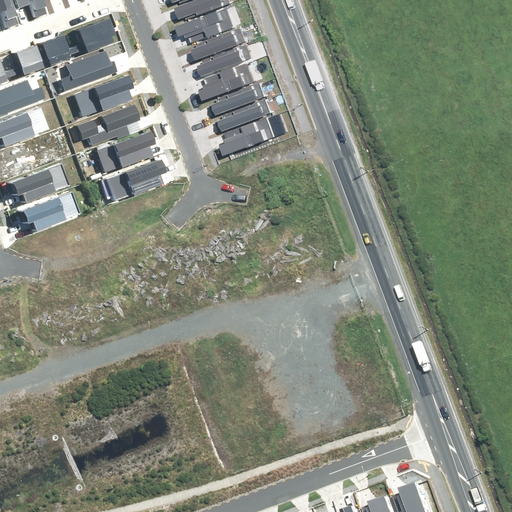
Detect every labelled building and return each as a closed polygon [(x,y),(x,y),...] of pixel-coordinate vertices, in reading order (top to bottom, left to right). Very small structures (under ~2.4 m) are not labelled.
[(25,0),(32,17),(44,12),(39,0),(25,0)] [(232,0),(192,0),(183,3),(186,13),(202,7),(203,11),(233,1),(232,0)] [(182,21),(186,32),(191,30),(194,39),(238,24),(231,4),(182,21)] [(82,51),(109,42),(107,35),(111,34),(106,19),(75,30),(81,49),(82,51)] [(199,46),(203,55),(248,40),(243,26),(214,37),(215,40),(199,46)] [(57,35),(38,42),(45,63),(65,56),(57,35)] [(203,63),(207,73),(252,57),(247,44),(218,54),(219,58),(203,63)] [(27,48),(7,55),(15,76),(35,69),(27,48)] [(104,58),(101,49),(62,62),(66,72),(57,75),(62,88),(114,70),(109,56),(104,58)] [(212,84),(206,86),(210,96),(258,79),(251,59),(208,75),(212,84)] [(71,90),(80,114),(127,96),(122,83),(126,82),(122,71),(71,90)] [(31,85),(28,76),(0,85),(0,112),(41,98),(36,84),(31,85)] [(218,101),(221,111),(266,95),(262,82),(232,92),(234,96),(218,101)] [(225,117),(228,126),(273,110),(268,97),(239,107),(240,111),(225,117)] [(80,126),(84,138),(89,136),(92,145),(116,137),(116,139),(130,135),(127,126),(140,122),(135,106),(102,117),(104,124),(97,127),(95,121),(80,126)] [(0,145),(48,127),(43,113),(28,118),(26,111),(0,120),(0,145)] [(232,139),(227,141),(231,151),(279,134),(272,114),(229,129),(232,139)] [(93,150),(102,173),(149,156),(144,143),(147,141),(143,131),(93,150)] [(103,177),(112,200),(160,183),(155,169),(158,168),(154,157),(103,177)] [(20,202),(68,184),(59,160),(8,179),(12,190),(15,189),(20,202)] [(32,229),(79,211),(70,187),(19,206),(23,217),(27,216),(32,229)] [(18,242),(21,251),(40,246),(38,237),(18,242)] [(0,257),(18,252),(15,244),(0,248),(0,257)] [(264,306),(274,332),(303,320),(313,344),(337,334),(326,307),(314,312),(290,252),(259,264),(274,302),(264,306)] [(432,511),(423,484),(404,490),(407,498),(404,499),(408,511),(432,511)] [(399,511),(393,495),(374,502),(377,509),(374,511),(399,511)]
